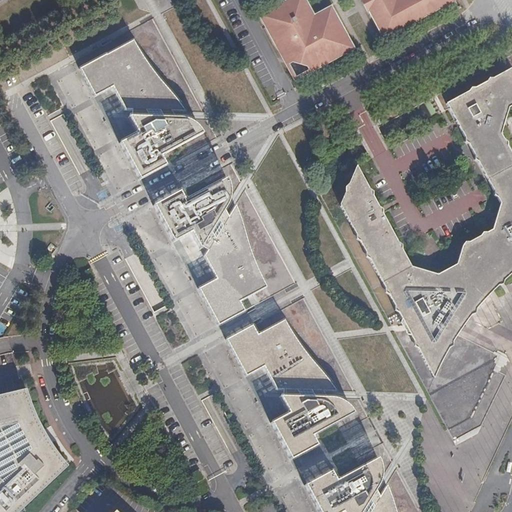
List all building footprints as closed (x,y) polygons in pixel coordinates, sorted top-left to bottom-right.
[(334,63),(357,51),(330,0),(289,0),(260,15),(275,44),(278,48),(281,51),(283,53),(286,56),(289,58),(292,60),(296,62),(299,63),(302,64),(306,65),(310,66),(315,66),(319,66),(324,66),(328,65),(331,64),(334,63)] [(361,0),(382,40),(458,0),(361,0)] [(139,57),(130,40),(78,68),(94,97),(109,89),(124,115),(133,114),(133,122),(128,122),(136,134),(120,144),(139,179),(165,165),(162,160),(202,137),(199,134),(195,130),(192,128),(186,126),(181,124),(169,124),(169,117),(186,118),(167,98),(157,84),(147,71),(139,57)] [(348,217),(435,379),(436,374),(441,364),(454,341),(457,336),(461,331),(469,320),(478,308),(487,298),(499,285),(511,273),(511,272),(511,156),(499,132),(508,107),(511,104),(511,70),(448,106),(499,199),(491,229),(462,245),(457,265),(436,276),(412,269),(360,173),(348,217)] [(182,197),(179,192),(153,206),(173,242),(189,234),(196,249),(199,243),(205,247),(201,255),(214,280),(198,289),(217,324),(243,311),(240,305),(268,290),(256,270),(251,259),(245,245),(240,232),(236,218),(233,206),(232,199),(222,216),(217,213),(224,200),(225,197),(226,193),(226,187),(225,182),(223,176),(182,197)] [(92,268),(86,271),(79,275),(85,285),(97,278),(92,268)] [(289,458),(316,444),(313,438),(353,416),(350,412),(347,409),(345,406),(341,404),(333,403),(318,402),(318,395),(331,396),(337,394),(319,374),(309,362),(301,351),(291,335),(281,318),(254,332),(251,326),(225,339),(244,375),(260,366),(274,393),(283,393),(283,399),(278,400),(286,413),(270,422),(289,458)] [(28,403),(26,394),(24,386),(24,380),(0,386),(0,511),(6,511),(65,460),(49,442),(42,431),(36,421),(31,412),(28,403)] [(376,460),(374,455),(333,476),(330,470),(304,485),(318,511),(338,511),(340,511),(391,511),(388,502),(385,488),(383,478),(374,493),(368,489),(373,480),(374,475),(376,471),(376,465),(376,460)] [(199,469),(193,473),(198,481),(204,478),(199,469)] [(192,484),(198,481),(193,473),(187,476),(192,484)]
